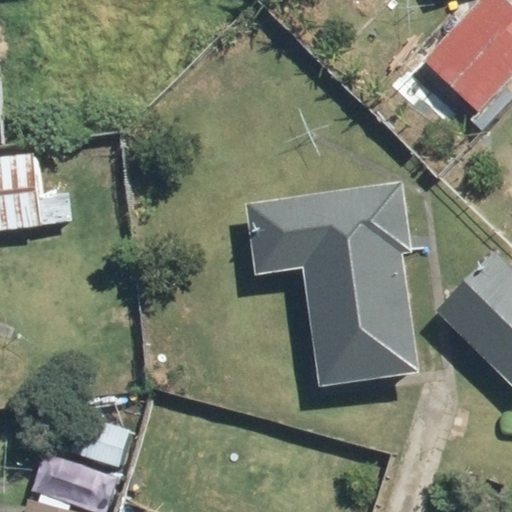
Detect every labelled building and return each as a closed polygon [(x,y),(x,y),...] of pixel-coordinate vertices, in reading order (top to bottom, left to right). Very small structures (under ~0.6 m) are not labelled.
[(485,111),(511,83),(511,0),(489,0),(432,58),(485,111)] [(71,187),(43,190),(39,153),(0,157),(0,236),(75,228),(71,187)] [(431,374),(414,186),(258,200),(265,278),(316,273),(326,383),(431,374)] [(511,260),(499,249),(441,313),(511,378),(511,260)] [(88,511),(39,500),(36,511),(88,511)]
